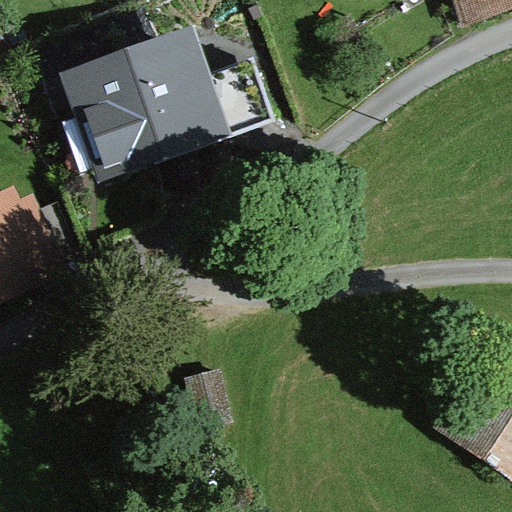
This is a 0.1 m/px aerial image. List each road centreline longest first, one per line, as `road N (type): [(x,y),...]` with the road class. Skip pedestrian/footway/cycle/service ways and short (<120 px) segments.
road 1 (residential): [(108,289),(464,44),(511,28)]
road 2 (unclassified): [(108,289),(511,263)]
